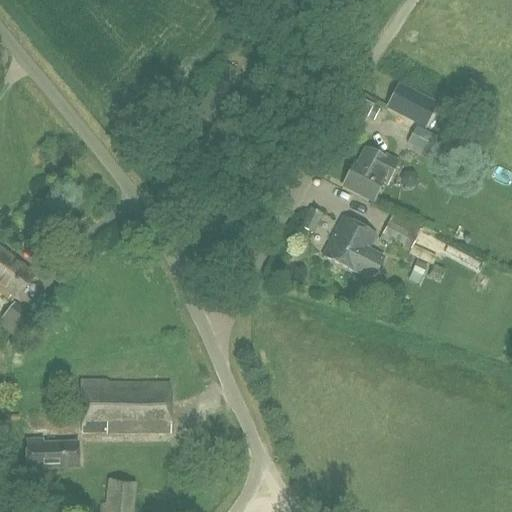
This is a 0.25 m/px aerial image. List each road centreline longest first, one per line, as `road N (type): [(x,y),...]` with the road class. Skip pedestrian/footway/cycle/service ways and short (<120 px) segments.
road 1 (unclassified): [(208,335),(412,0)]
road 2 (unclassified): [(208,335),(139,203),(0,30)]
road 3 (unclassified): [(235,511),(258,461),(208,335)]
